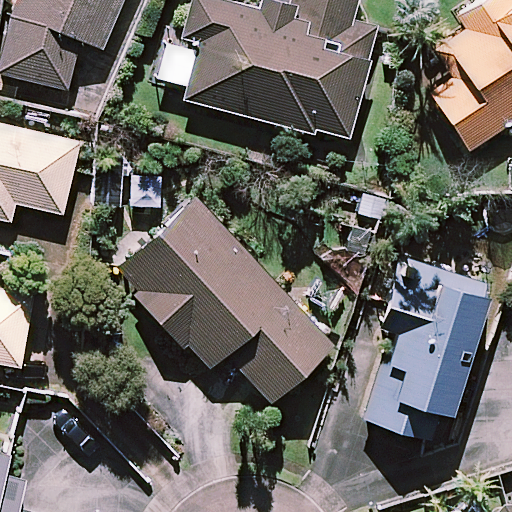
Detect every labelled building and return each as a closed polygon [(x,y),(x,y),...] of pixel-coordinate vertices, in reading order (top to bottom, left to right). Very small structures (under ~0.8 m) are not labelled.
[(119,0),(16,0),(0,45),(0,68),(61,91),(80,39),(102,48),(119,0)] [(224,0),(191,0),(182,36),(169,84),(186,89),(184,98),(344,141),(374,28),(348,22),(353,0),(291,0),(287,17),(224,0)] [(511,0),(472,0),(423,34),(451,75),(428,91),(467,148),(511,117),(511,0)] [(76,141),(0,123),(0,217),(8,219),(12,201),(60,212),(76,141)] [(328,343),(192,195),(112,268),(203,367),(221,350),(267,400),(328,343)] [(484,290),(394,262),(377,316),(392,321),(362,417),(421,435),(430,406),(447,412),(484,290)] [(0,361),(18,364),(29,297),(0,291),(0,361)] [(0,447),(0,511),(35,511),(15,506),(23,478),(0,472),(6,449),(0,447)]
